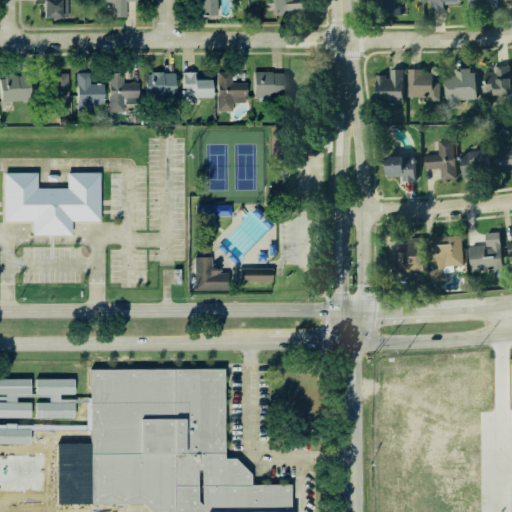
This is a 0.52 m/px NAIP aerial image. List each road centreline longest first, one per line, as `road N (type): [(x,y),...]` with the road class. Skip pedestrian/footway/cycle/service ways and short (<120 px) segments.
road 1 (residential): [(0,42),(511,31)]
road 2 (secondary): [(350,315),(0,316)]
road 3 (residential): [(350,315),(342,0)]
road 4 (secondary): [(0,344),(265,343)]
road 5 (tertiary): [(352,511),(350,315)]
road 6 (secondary): [(348,343),(511,335)]
road 7 (residential): [(349,213),(511,198)]
